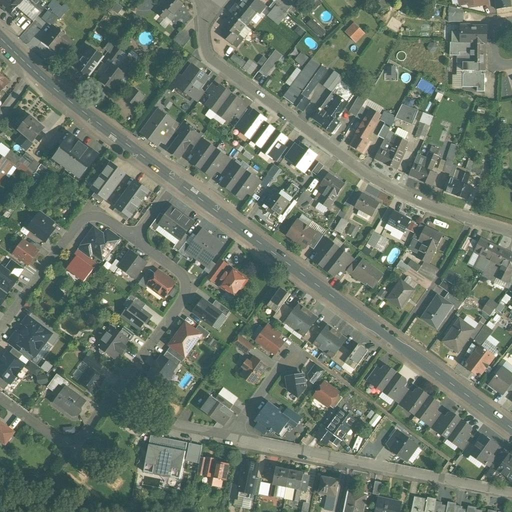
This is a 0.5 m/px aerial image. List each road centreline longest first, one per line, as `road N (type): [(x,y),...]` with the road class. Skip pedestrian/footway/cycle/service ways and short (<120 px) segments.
road 1 (tertiary): [(511,427),(173,183)]
road 2 (residential): [(511,232),(434,209),(367,176),(209,57),(201,30),(212,9)]
road 3 (residential): [(134,239),(185,281),(185,295),(82,436),(58,441),(0,400)]
road 4 (residential): [(511,494),(235,440)]
road 5 (tertiary): [(173,183),(30,69)]
road 6 (residential): [(0,329),(79,222),(102,216)]
